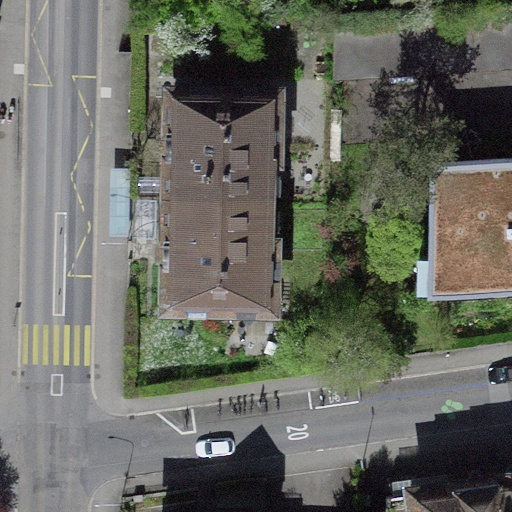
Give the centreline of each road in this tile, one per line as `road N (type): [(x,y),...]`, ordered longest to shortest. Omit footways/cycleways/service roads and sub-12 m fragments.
road 1 (residential): [(57,444),(109,445),(511,389)]
road 2 (residential): [(62,0),(57,444)]
